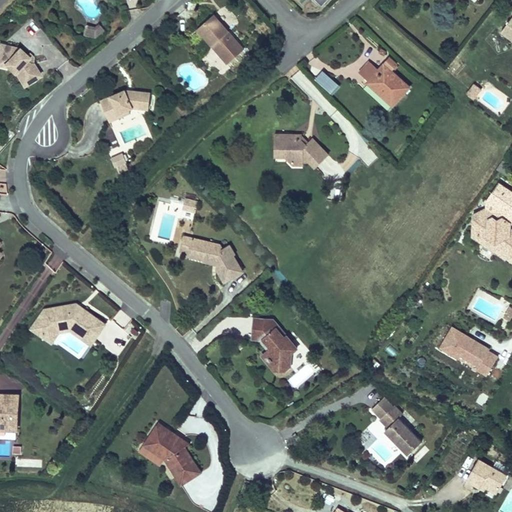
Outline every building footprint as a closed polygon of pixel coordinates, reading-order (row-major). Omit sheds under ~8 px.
[(511,18),(502,33),(511,40),(511,18)] [(252,53),(221,20),(198,41),(215,59),(221,53),(236,68),(252,53)] [(103,35),(103,43),(112,36),(108,31),(103,35)] [(91,40),(103,43),(103,35),(93,33),(91,40)] [(33,58),(17,53),(8,58),(5,67),(16,71),(14,75),(19,82),(23,81),(31,95),(49,83),(40,69),(38,71),(35,66),(38,65),(33,58)] [(401,106),(415,87),(397,73),(403,65),(394,58),(385,70),(376,82),(373,85),(401,106)] [(376,82),(385,70),(377,65),(369,76),(376,82)] [(323,70),(315,79),(333,93),(340,84),(323,70)] [(486,90),(490,85),(483,80),(478,88),(484,93),(486,90)] [(133,96),(128,96),(103,107),(110,122),(120,118),(121,121),(132,116),(133,116),(136,114),(156,116),(157,100),(140,98),(140,100),(132,99),(133,96)] [(121,121),(120,118),(110,122),(114,130),(134,120),(132,116),(121,121)] [(304,133),(288,133),(288,148),(297,148),(297,152),(305,159),(312,161),(313,158),(320,160),(328,167),(339,154),(321,138),(316,144),(309,138),(312,130),(304,131),(304,133)] [(321,138),(312,130),(309,138),(316,144),(321,138)] [(358,156),(369,166),(376,158),(365,147),(358,156)] [(131,169),(128,161),(117,166),(120,174),(131,169)] [(511,188),(506,185),(497,199),(501,207),(479,216),(480,221),(485,225),(484,238),(493,244),(498,241),(503,244),(502,252),(511,259),(511,188)] [(208,207),(210,202),(197,198),(195,203),(208,207)] [(206,212),(208,207),(195,203),(194,208),(206,212)] [(198,247),(203,233),(195,230),(191,245),(198,247)] [(232,246),(230,242),(203,233),(198,247),(213,252),(212,255),(211,257),(221,260),(223,256),(227,257),(226,262),(226,263),(235,278),(253,267),(244,252),(246,251),(240,241),(232,246)] [(77,335),(97,351),(109,336),(91,322),(92,321),(87,317),(85,319),(81,315),(52,321),(39,337),(47,344),(56,333),(62,338),(77,335)] [(298,353),(304,348),(295,335),(293,337),(286,327),(288,325),(283,318),(264,317),(262,337),(269,338),(274,345),(276,344),(279,348),(277,349),(274,351),(278,357),(277,357),(279,361),(280,360),(284,366),(289,366),(296,366),(298,353)] [(295,335),(288,325),(286,327),(293,337),(295,335)] [(501,353),(451,326),(439,349),(488,376),(501,353)] [(95,354),(97,351),(77,335),(62,338),(56,333),(47,344),(56,351),(64,342),(76,339),(95,354)] [(278,357),(274,351),(270,354),(281,370),(289,370),(289,366),(284,366),(280,360),(279,361),(277,357),(278,357)] [(411,414),(403,405),(388,420),(396,429),(393,432),(417,455),(431,442),(407,418),(411,414)] [(0,450),(11,451),(11,445),(22,445),(23,411),(2,411),(2,416),(0,416),(0,450)] [(280,431),(284,440),(296,435),(291,426),(280,431)] [(155,431),(154,434),(183,453),(187,451),(155,431)] [(154,434),(146,446),(155,452),(149,460),(162,468),(182,493),(201,478),(182,454),(183,453),(154,434)] [(146,446),(141,455),(149,460),(155,452),(146,446)] [(470,481),(482,461),(473,455),(461,476),(470,481)] [(511,478),(482,461),(470,481),(484,489),(486,486),(501,495),(511,478)]
